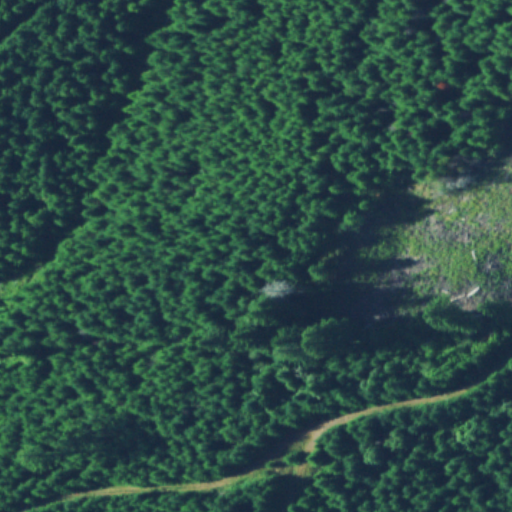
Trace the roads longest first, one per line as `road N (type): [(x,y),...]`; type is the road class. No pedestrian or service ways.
road 1 (track): [(511,346),(478,375),(312,423),(217,474),(50,496),(3,511)]
road 2 (track): [(353,410),(303,452),(282,511)]
